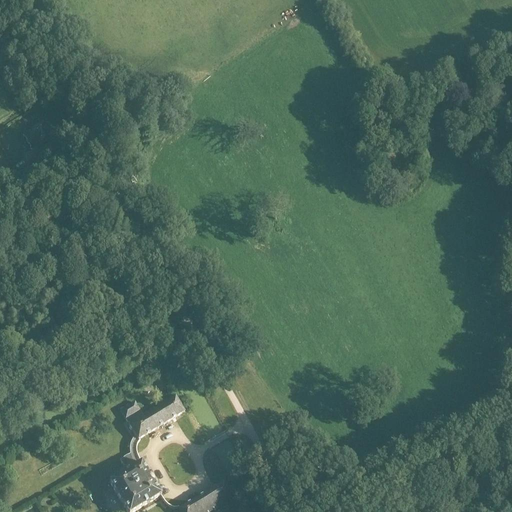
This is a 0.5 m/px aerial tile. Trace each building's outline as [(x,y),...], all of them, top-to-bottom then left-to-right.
[(32,150),(52,138),(43,123),(23,135),(32,150)] [(33,176),(26,166),(0,181),(0,191),(22,178),(24,181),(33,176)] [(156,410),(165,425),(184,413),(174,398),(156,410)] [(120,412),(128,426),(135,437),(132,441),(131,442),(129,448),(129,450),(129,452),(130,455),(119,461),(124,468),(120,470),(122,475),(109,483),(125,511),(136,511),(160,497),(140,464),(138,459),(137,456),(136,453),(136,448),(137,445),(138,443),(139,442),(138,441),(165,425),(156,410),(143,417),(135,403),(120,412)] [(218,511),(236,502),(225,484),(180,511),(213,511),(215,511),(218,511)]
